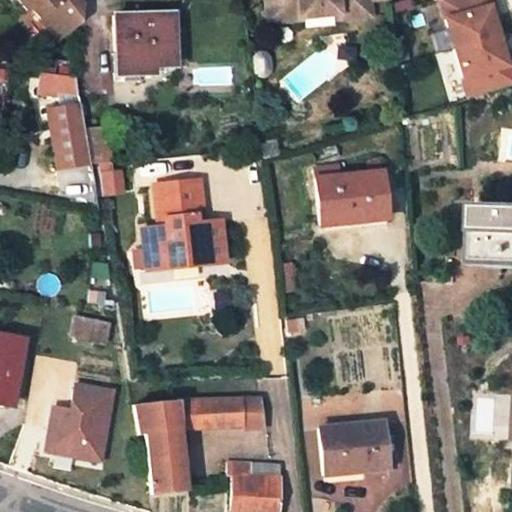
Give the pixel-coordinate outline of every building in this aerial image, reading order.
[(16,0),(26,11),(30,8),(57,40),(78,22),(79,4),(75,0),(16,0)] [(301,20),(336,17),(339,17),(338,6),(369,2),(387,0),(264,0),(267,26),(301,22),(301,20)] [(337,21),(370,18),(369,2),(338,6),(339,17),(336,17),(337,21)] [(490,6),(493,20),(498,18),(495,4),(490,6)] [(490,6),(441,18),(449,49),(498,36),(493,20),(490,6)] [(172,75),(171,14),(111,16),(114,82),(136,82),(136,76),(172,75)] [(449,49),(462,100),(511,85),(511,71),(510,64),(505,66),(502,52),(498,36),(449,49)] [(505,66),(510,64),(507,51),(502,52),(505,66)] [(40,73),(36,92),(77,99),(74,77),(40,73)] [(110,162),(104,128),(85,129),(91,164),(110,162)] [(318,226),(385,220),(380,173),(336,176),(336,166),(312,168),(318,226)] [(168,258),(198,255),(199,265),(224,263),(220,221),(204,223),(196,223),(196,217),(204,216),(200,180),(153,184),(156,220),(162,219),(163,228),(140,230),(144,271),(169,268),(168,258)] [(511,264),(511,208),(474,208),(472,263),(511,264)] [(169,268),(199,265),(198,255),(168,258),(169,268)] [(69,336),(103,344),(107,326),(73,318),(69,336)] [(0,406),(11,408),(23,341),(0,336),(0,406)] [(72,409),(53,405),(45,452),(105,463),(118,389),(77,381),(72,409)] [(177,430),(240,427),(261,430),(258,400),(174,402),(131,406),(138,436),(144,434),(150,495),(183,492),(177,430)] [(384,469),(380,423),(317,430),(322,476),(384,469)] [(275,511),(277,478),(250,477),(251,465),(226,463),(225,469),(224,478),(233,479),(229,511),(275,511)] [(278,466),(251,465),(250,477),(277,478),(278,466)] [(223,482),(224,478),(225,469),(216,468),(214,481),(223,482)]
